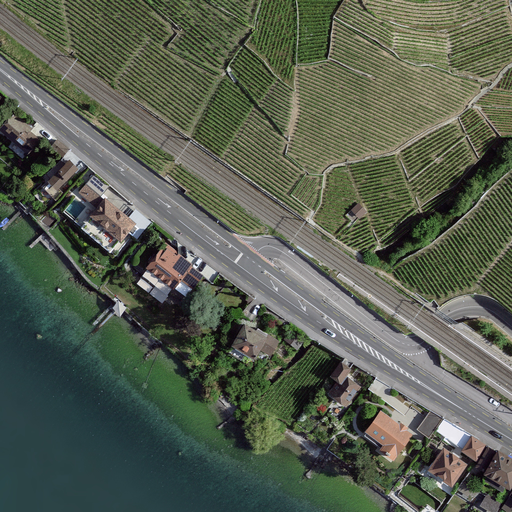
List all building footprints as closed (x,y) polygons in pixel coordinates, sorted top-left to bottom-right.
[(9,115),(0,126),(0,133),(24,155),(37,140),(9,115)] [(58,142),(51,149),(61,158),(67,152),(58,142)] [(67,162),(48,183),(59,193),(78,172),(67,162)] [(137,223),(87,182),(78,192),(95,207),(89,214),(121,240),(129,230),(139,239),(153,223),(144,215),(137,223)] [(366,211),(358,204),(352,211),(360,218),(366,211)] [(47,229),(57,218),(51,212),(41,223),(47,229)] [(202,276),(163,246),(145,269),(172,289),(179,280),(192,290),(202,276)] [(278,342),(245,325),(235,345),(255,356),(260,349),(271,355),(278,342)] [(348,371),(341,365),(333,375),(341,381),(331,394),(345,405),(359,388),(344,376),(348,371)] [(428,407),(417,424),(428,435),(443,417),(428,407)] [(410,432),(381,411),(367,429),(384,441),(380,446),(393,455),(410,432)] [(485,443),(473,435),(464,448),(477,456),(485,443)] [(468,462),(444,446),(431,466),(454,482),(468,462)] [(497,458),(488,452),(477,470),(510,490),(511,485),(511,462),(499,454),(497,458)] [(486,494),(481,506),(492,511),(498,511),(503,502),(486,494)] [(511,498),(510,497),(503,506),(510,511),(511,507),(511,498)]
